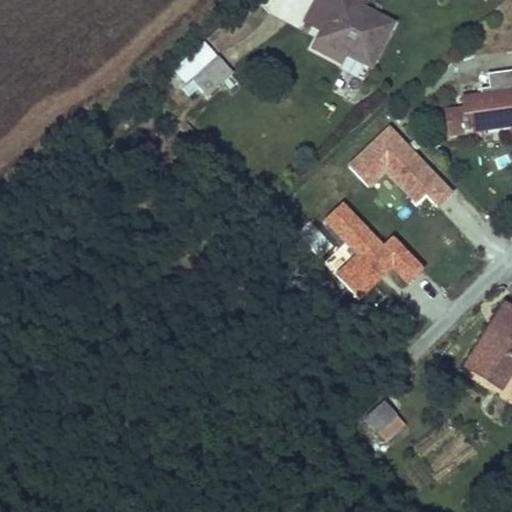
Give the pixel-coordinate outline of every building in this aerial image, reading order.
[(394,21),(362,5),(364,0),(312,0),(303,19),(319,28),(308,49),(365,78),(394,21)] [(235,73),(220,55),(193,79),(208,97),(235,73)] [(464,132),(465,135),(511,129),(511,69),(487,73),(489,86),(478,87),(479,92),(460,94),(461,106),(464,132)] [(461,106),(445,108),(448,134),(464,132),(461,106)] [(371,192),(389,175),(429,218),(454,195),(392,126),(347,166),(371,192)] [(364,223),(334,194),(313,216),(343,245),(364,223)] [(511,236),(511,209),(508,208),(497,229),(511,236)] [(496,390),(511,365),(511,307),(501,301),(459,367),(496,390)] [(364,422),(387,446),(407,426),(384,402),(364,422)]
